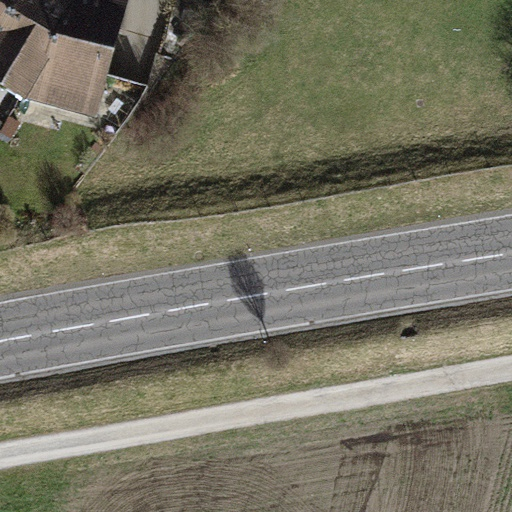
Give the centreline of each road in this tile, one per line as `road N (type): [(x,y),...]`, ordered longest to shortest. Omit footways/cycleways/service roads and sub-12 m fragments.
road 1 (track): [(0,455),(511,368)]
road 2 (secondary): [(511,255),(0,341)]
